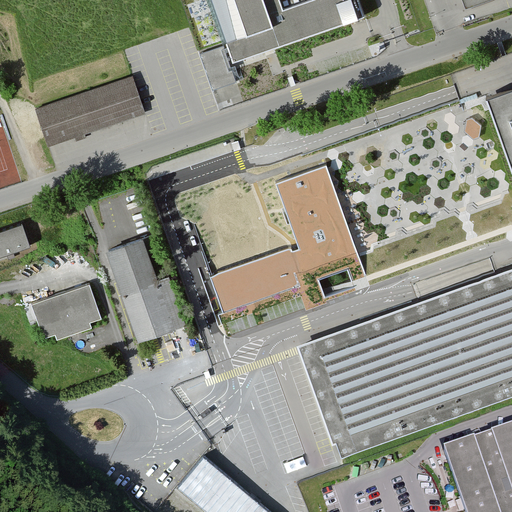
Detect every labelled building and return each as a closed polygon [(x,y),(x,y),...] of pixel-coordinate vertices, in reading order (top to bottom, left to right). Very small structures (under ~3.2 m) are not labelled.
[(209,0),(231,62),(262,51),(364,16),(358,0),(209,0)] [(130,71),(35,105),(49,145),(144,111),(136,87),(130,71)] [(511,83),(487,93),(511,166),(511,83)] [(473,119),(467,121),(464,132),(473,140),(479,138),(481,126),(473,119)] [(291,252),(290,249),(213,277),(225,310),(359,261),(325,166),(275,184),(299,250),(291,252)] [(129,317),(177,304),(173,288),(163,291),(145,224),(107,234),(129,317)] [(511,264),(298,346),(339,453),(511,387),(511,264)] [(33,284),(33,309),(96,310),(96,285),(33,284)] [(184,326),(184,311),(134,311),(134,326),(184,326)] [(511,511),(511,427),(446,450),(467,511),(511,511)] [(331,467),(340,464),(333,445),(324,448),(331,467)] [(273,511),(204,456),(179,485),(210,511),(273,511)]
